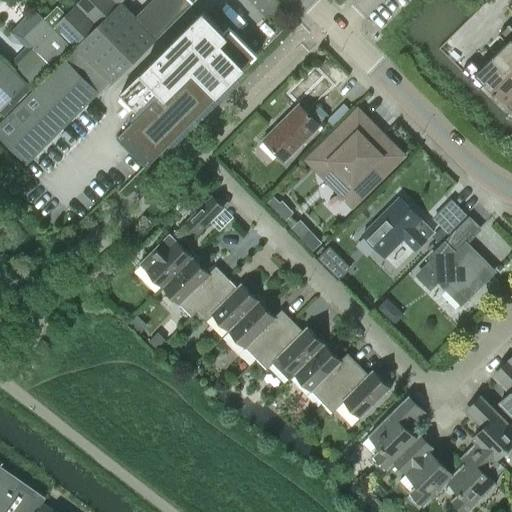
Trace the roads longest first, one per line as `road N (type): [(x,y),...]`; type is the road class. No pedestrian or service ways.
road 1 (residential): [(511,320),(453,379),(419,379),(236,196)]
road 2 (tertiary): [(511,191),(460,153),(338,30)]
